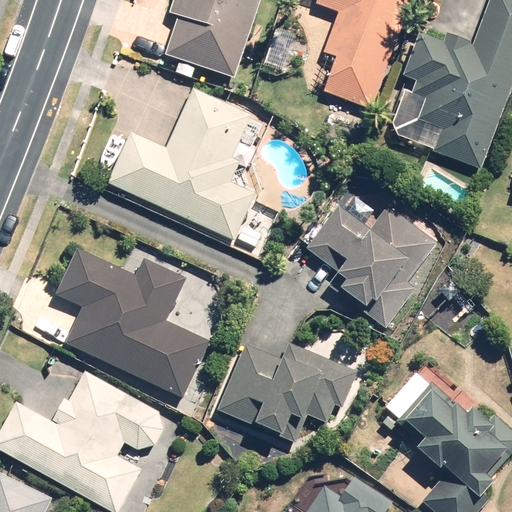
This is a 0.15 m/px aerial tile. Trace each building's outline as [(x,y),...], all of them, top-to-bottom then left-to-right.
[(232,80),(259,0),(169,0),(163,18),(176,22),(164,56),(232,80)] [(371,113),(411,0),(312,0),(310,7),(335,15),(320,59),(333,64),(322,96),(371,113)] [(482,173),(511,87),(511,0),(488,0),(472,48),(411,28),(394,77),(405,80),(384,139),(482,173)] [(129,135),(106,188),(253,252),(260,234),(244,227),(257,196),(231,185),(240,164),(231,160),(237,146),(248,150),(257,130),(245,125),(249,117),(192,92),(166,151),(129,135)] [(337,210),(305,255),(335,277),(326,289),(364,317),(384,290),(398,300),(438,246),(386,209),(368,233),(337,210)] [(80,309),(63,347),(181,401),(207,344),(164,325),(184,281),(141,262),(133,281),(73,254),(53,297),(80,309)] [(238,343),(210,412),(280,440),(286,424),(296,428),(307,400),(339,413),(355,373),(285,345),(279,360),(238,343)] [(115,460),(122,446),(135,453),(152,449),(159,435),(155,413),(83,375),(54,428),(14,406),(0,432),(0,457),(103,511),(119,511),(140,474),(115,460)] [(439,478),(418,503),(428,511),(479,511),(502,486),(494,479),(511,457),(511,434),(487,413),(479,423),(422,375),(384,418),(416,446),(410,453),(439,478)] [(0,511),(43,511),(49,500),(0,477),(0,511)] [(387,511),(391,506),(349,479),(337,498),(324,489),(308,511),(387,511)]
